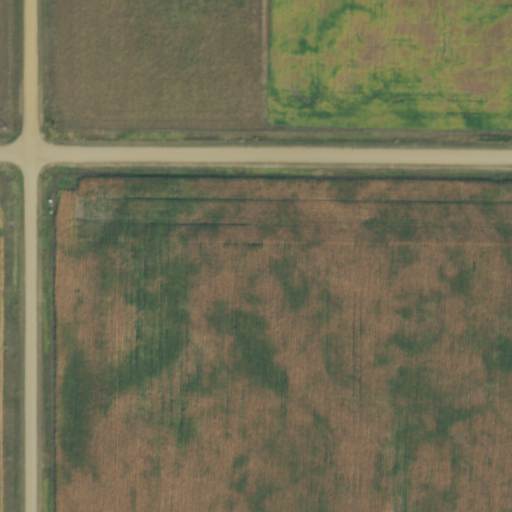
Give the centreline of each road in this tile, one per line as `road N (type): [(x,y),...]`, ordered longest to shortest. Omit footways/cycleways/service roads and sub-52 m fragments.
road 1 (residential): [(0,151),(511,155)]
road 2 (residential): [(29,511),(30,0)]
